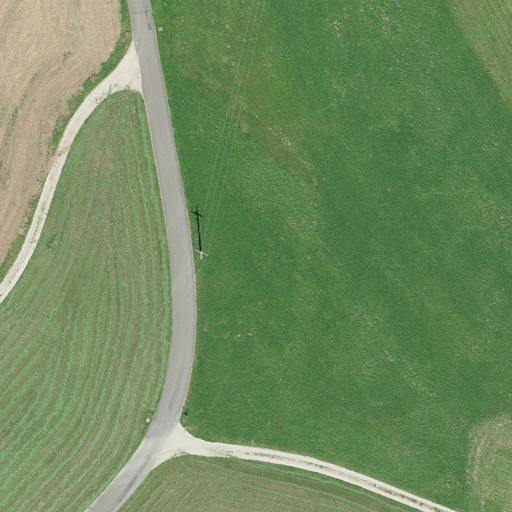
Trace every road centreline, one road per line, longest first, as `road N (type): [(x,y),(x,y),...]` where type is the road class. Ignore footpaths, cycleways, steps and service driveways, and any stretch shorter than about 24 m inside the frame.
road 1 (unclassified): [(99,511),(166,431),(186,299),(135,0)]
road 2 (track): [(166,431),(276,456),(444,511)]
road 3 (track): [(0,293),(20,262),(70,124),(98,93),(147,63)]
